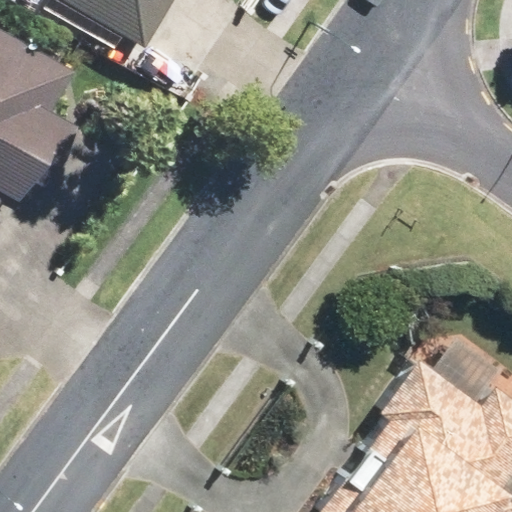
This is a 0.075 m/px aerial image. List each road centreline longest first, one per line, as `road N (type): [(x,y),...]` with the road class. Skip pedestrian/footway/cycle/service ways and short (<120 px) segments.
road 1 (residential): [(348,57),(24,511)]
road 2 (residential): [(348,57),(511,173)]
